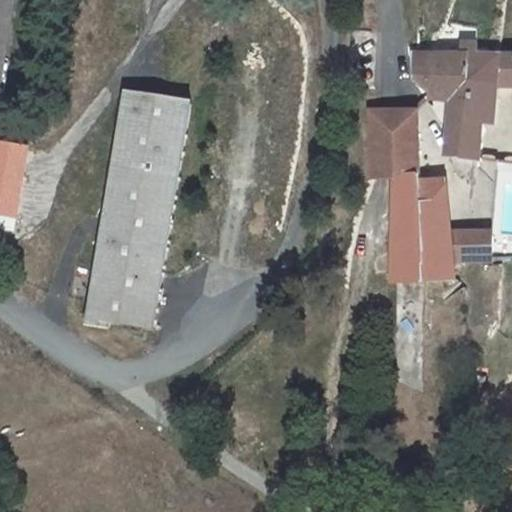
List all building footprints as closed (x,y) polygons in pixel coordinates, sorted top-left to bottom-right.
[(0,0),(0,87),(14,0),(0,0)] [(497,86),(511,86),(511,54),(478,56),(479,45),(463,44),(463,55),(414,54),(415,80),(431,90),(430,100),(454,102),(453,111),(461,112),(457,159),(482,161),(485,109),(495,109),(497,86)] [(193,105),(126,94),(88,326),(110,329),(111,324),(155,331),(193,105)] [(485,122),(495,123),(495,109),(485,109),(485,122)] [(461,112),(453,111),(449,159),(457,159),(461,112)] [(396,180),(422,179),(417,113),(374,113),(376,180),(396,180)] [(0,160),(24,165),(27,150),(0,145),(0,160)] [(0,160),(0,215),(10,217),(17,176),(24,177),(26,165),(24,165),(0,160)] [(17,218),(24,177),(17,176),(10,217),(17,218)] [(422,189),(422,179),(396,180),(394,285),(458,282),(456,264),(468,263),(464,242),(453,242),(452,232),(447,186),(422,189)] [(495,234),(452,232),(453,242),(464,242),(468,263),(492,262),(495,234)]
